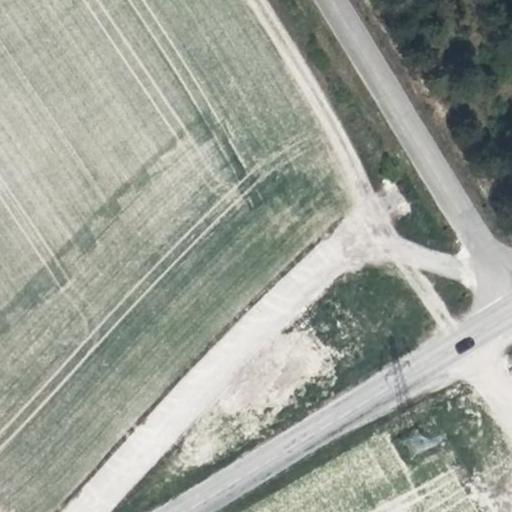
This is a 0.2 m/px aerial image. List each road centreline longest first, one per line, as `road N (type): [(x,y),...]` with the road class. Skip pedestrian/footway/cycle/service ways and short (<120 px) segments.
road 1 (tertiary): [(185,511),(511,311)]
road 2 (track): [(374,238),(222,0)]
road 3 (track): [(281,511),(487,389)]
